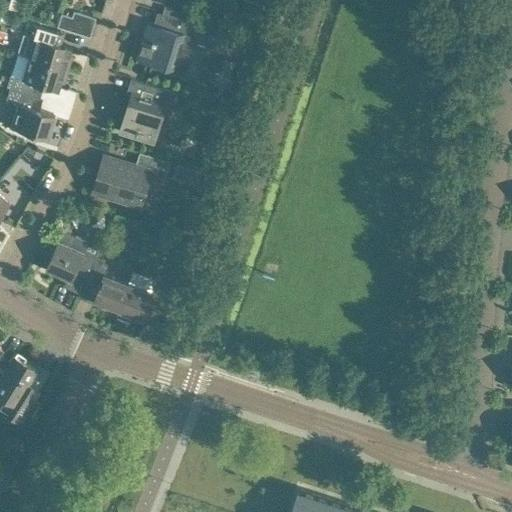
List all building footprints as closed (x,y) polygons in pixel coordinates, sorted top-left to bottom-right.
[(181,0),(172,0),(171,4),(166,3),(163,13),(181,18),(185,7),(180,6),(181,0)] [(60,13),(56,26),(81,34),(88,36),(94,17),(72,10),(71,16),(60,13)] [(198,23),(181,18),(163,13),(159,26),(148,23),(135,64),(137,65),(139,57),(158,63),(155,71),(175,77),(179,64),(185,66),(192,41),(220,49),(222,43),(235,46),(239,35),(198,23)] [(25,22),(15,55),(28,59),(67,70),(71,56),(68,55),(70,47),(52,42),(56,30),(25,22)] [(63,83),(67,70),(28,59),(22,78),(9,74),(6,86),(9,87),(36,94),(39,84),(58,90),(60,82),(63,83)] [(176,92),(131,78),(126,93),(132,95),(121,130),(156,141),(166,108),(171,110),(176,92)] [(35,96),(36,94),(9,87),(5,99),(17,103),(11,128),(46,137),(53,113),(35,108),(38,96),(35,96)] [(27,145),(21,152),(30,160),(35,149),(27,145)] [(170,161),(140,152),(136,164),(105,155),(94,192),(140,206),(148,179),(163,183),(170,161)] [(178,163),(174,177),(180,178),(184,165),(178,163)] [(0,214),(9,203),(0,195),(0,214)] [(100,247),(101,248),(108,231),(92,223),(91,226),(83,222),(77,235),(63,229),(46,268),(68,278),(65,285),(80,292),(100,247)] [(182,243),(186,235),(175,231),(172,239),(182,243)] [(80,292),(80,294),(81,294),(103,302),(100,308),(117,314),(129,282),(105,272),(109,264),(95,258),(80,292)] [(170,288),(169,287),(154,283),(151,290),(129,282),(117,314),(133,320),(135,315),(157,323),(156,326),(157,326),(170,288)] [(1,372),(0,373),(0,394),(4,397),(0,403),(0,407),(20,419),(16,425),(26,431),(32,417),(39,402),(33,398),(36,394),(24,386),(35,368),(12,354),(1,372)] [(374,511),(301,488),(293,511),(374,511)]
